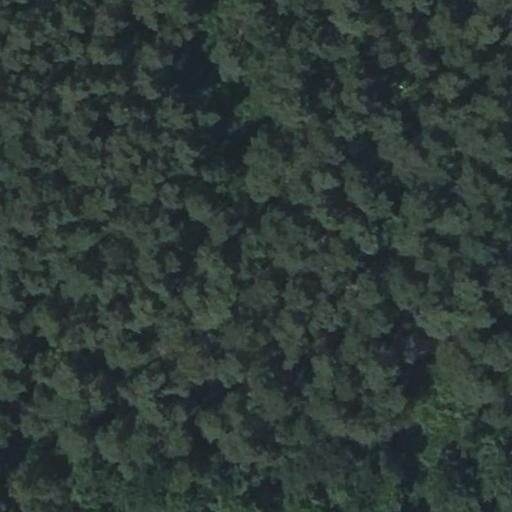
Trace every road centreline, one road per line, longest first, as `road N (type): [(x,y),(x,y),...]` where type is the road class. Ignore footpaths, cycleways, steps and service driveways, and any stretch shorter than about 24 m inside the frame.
road 1 (track): [(153,486),(511,407)]
road 2 (track): [(4,511),(153,486),(0,416)]
